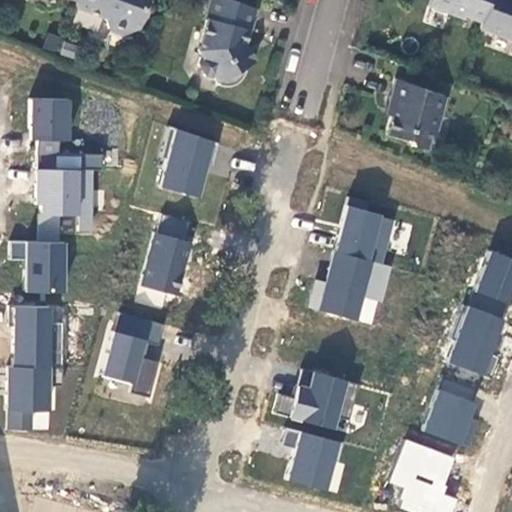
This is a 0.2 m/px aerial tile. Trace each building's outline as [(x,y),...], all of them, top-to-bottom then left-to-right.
[(75,0),(74,3),(72,9),(101,18),(107,31),(124,37),(137,30),(142,16),(139,15),(144,0),(75,0)] [(257,11),(227,0),(210,0),(205,20),(208,21),(200,53),(203,60),(199,62),(197,68),(202,80),(210,84),(214,81),(223,97),(228,99),(234,99),(239,97),(243,93),(246,88),(248,83),(244,77),(256,70),(247,52),(247,32),(250,32),(257,11)] [(487,0),(428,0),(426,8),(461,20),(462,17),(480,23),(487,0)] [(511,0),(487,0),(480,23),(478,30),(511,42),(511,0)] [(46,33),(43,49),(73,56),(75,49),(61,46),(63,37),(46,33)] [(392,81),(383,102),(389,105),(385,119),(380,135),(399,142),(403,149),(415,153),(420,139),(427,138),(442,98),(392,81)] [(67,98),(28,98),(28,128),(35,128),(35,139),(35,168),(90,169),(100,169),(100,153),(56,153),(56,139),(66,139),(67,98)] [(389,105),(383,102),(378,116),(385,119),(389,105)] [(204,163),(210,164),(216,142),(167,125),(158,157),(164,158),(157,185),(195,196),(204,163)] [(77,214),(76,230),(88,230),(89,176),(74,175),(75,170),(90,171),(90,169),(35,168),(34,203),(39,203),(39,213),(37,213),(37,241),(56,241),(57,214),(77,214)] [(378,213),(364,209),(367,201),(347,196),(338,227),(343,228),(341,235),(336,234),(332,250),(379,263),(391,219),(377,215),(378,213)] [(153,231),(138,284),(174,294),(188,241),(183,240),(188,220),(160,213),(155,232),(153,231)] [(22,290),(61,291),(62,241),(56,241),(37,241),(8,240),(8,259),(23,259),(22,290)] [(325,282),(315,279),(307,306),(352,318),(358,295),(368,298),(372,284),(382,286),(388,265),(379,263),(332,250),(327,269),(328,269),(325,282)] [(511,259),(488,250),(467,305),(499,317),(505,302),(509,304),(511,296),(511,259)] [(382,286),(372,284),(368,298),(378,300),(382,286)] [(467,305),(462,303),(449,338),(453,339),(445,360),(489,377),(498,355),(491,353),(488,352),(494,335),(497,336),(504,319),(499,317),(467,305)] [(62,321),(47,321),(47,306),(7,305),(7,325),(12,325),(11,365),(61,366),(62,321)] [(130,382),(128,391),(147,397),(157,361),(143,357),(138,356),(143,341),(147,342),(156,345),(162,323),(118,311),(113,331),(111,330),(99,374),(130,382)] [(488,352),(491,353),(497,336),(494,335),(488,352)] [(147,342),(143,341),(138,356),(143,357),(147,342)] [(46,385),(61,385),(61,366),(11,365),(6,365),(5,409),(7,409),(7,429),(29,429),(29,409),(29,404),(45,405),(46,385)] [(292,397),(278,393),(273,412),(330,427),(334,415),(347,419),(357,383),(300,368),(292,397)] [(420,429),(466,447),(476,419),(467,416),(472,402),(470,401),(476,387),(441,374),(420,429)] [(330,460),(335,461),(341,442),(284,426),(279,445),(292,448),(284,478),(323,489),(330,460)] [(400,506),(414,511),(452,511),(457,499),(441,492),(454,459),(406,441),(390,481),(403,486),(399,495),(404,497),(400,506)]
